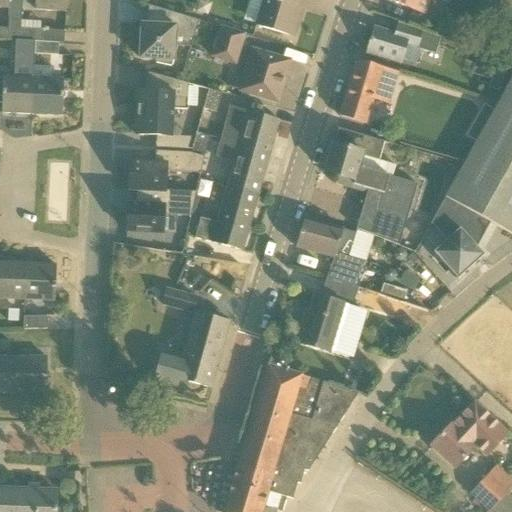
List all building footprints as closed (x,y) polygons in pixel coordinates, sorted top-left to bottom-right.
[(0,0),(0,8),(8,9),(8,0),(0,0)] [(66,12),(66,0),(35,0),(35,10),(66,12)] [(294,37),(299,20),(294,18),(299,0),(263,0),(256,26),(294,37)] [(386,0),(413,10),(427,15),(432,0),(386,0)] [(190,48),(198,21),(143,4),(142,5),(148,7),(148,25),(141,25),(140,59),(156,60),(156,64),(172,67),(173,60),(174,47),(190,48)] [(19,41),(20,29),(21,18),(9,17),(8,40),(12,41),(19,41)] [(495,58),(506,62),(511,48),(511,18),(507,31),(495,58)] [(417,49),(422,32),(398,23),(394,34),(373,28),(366,53),(400,65),(406,45),(417,49)] [(235,64),(244,35),(221,28),(212,57),(235,64)] [(43,42),(43,30),(20,29),(19,41),(35,42),(43,42)] [(475,37),(467,34),(457,39),(454,45),(469,51),(475,37)] [(32,115),(33,67),(34,43),(14,42),(13,78),(4,77),(4,75),(0,74),(0,89),(2,90),(1,114),(32,115)] [(35,42),(35,55),(58,56),(59,43),(43,42),(35,42)] [(278,103),(291,61),(252,50),(240,91),(278,103)] [(389,105),(399,73),(357,60),(340,117),(364,124),(372,100),(389,105)] [(62,116),(64,80),(52,79),(52,68),(33,67),(32,115),(62,116)] [(492,68),(486,90),(497,93),(503,71),(492,68)] [(188,84),(148,74),(144,91),(138,91),(135,135),(172,137),(173,109),(187,110),(188,84)] [(511,80),(446,197),(490,222),(511,234),(511,80)] [(206,99),(204,109),(217,113),(219,103),(206,99)] [(267,165),(279,121),(248,113),(244,127),(227,122),(218,151),(267,165)] [(378,161),(383,142),(338,129),(334,145),(332,144),(324,172),(340,176),(338,181),(368,189),(356,229),(398,246),(417,185),(360,168),(364,157),(378,161)] [(189,146),(206,151),(209,141),(192,136),(189,146)] [(255,208),(267,165),(218,151),(217,158),(234,163),(224,199),(255,208)] [(128,195),(136,195),(136,194),(165,196),(165,195),(166,176),(200,178),(203,161),(189,157),(155,156),(154,168),(130,166),(128,195)] [(196,197),(165,195),(165,196),(136,194),(136,195),(138,196),(137,208),(135,208),(135,209),(128,208),(126,236),(163,238),(163,220),(191,221),(196,197)] [(490,222),(446,197),(436,214),(453,233),(432,252),(458,279),(484,254),(476,246),(490,222)] [(242,252),(255,208),(224,199),(217,223),(201,218),(196,239),(242,252)] [(358,288),(366,263),(348,257),(355,235),(305,219),(296,248),(333,259),(327,278),(358,288)] [(395,250),(393,255),(395,259),(399,261),(404,260),(406,255),(405,250),(400,249),(395,250)] [(0,299),(24,301),(26,264),(0,263),(0,299)] [(55,302),(56,266),(26,264),(24,301),(55,302)] [(403,301),(406,292),(383,284),(380,294),(403,301)] [(192,313),(196,298),(167,290),(163,305),(192,313)] [(349,358),(363,310),(315,296),(307,321),(303,320),(296,343),(349,358)] [(8,311),(8,325),(20,324),(20,311),(8,311)] [(211,389),(229,323),(195,314),(183,359),(162,354),(154,381),(177,387),(179,380),(211,389)] [(23,330),(47,329),(47,317),(24,317),(23,330)] [(10,339),(0,339),(0,355),(10,356),(10,339)] [(10,394),(11,394),(46,393),(45,357),(10,358),(10,394)] [(0,393),(10,394),(10,358),(0,358),(0,393)] [(308,472),(359,393),(285,371),(287,363),(271,358),(268,366),(267,368),(268,368),(263,382),(263,384),(260,394),(259,395),(260,395),(257,405),(256,405),(256,407),(253,417),(252,418),(253,418),(250,428),(249,428),(249,430),(246,440),(245,441),(246,441),(242,456),(241,456),(238,466),(239,466),(224,511),(276,511),(277,511),(278,511),(282,511),(286,498),(292,500),(297,484),(300,484),(304,471),(308,472)] [(507,435),(474,404),(452,427),(451,426),(431,447),(453,469),(474,447),(485,458),(507,435)] [(488,474),(469,494),(487,511),(489,511),(507,493),(488,474)] [(0,511),(55,511),(56,492),(0,489),(0,511)]
